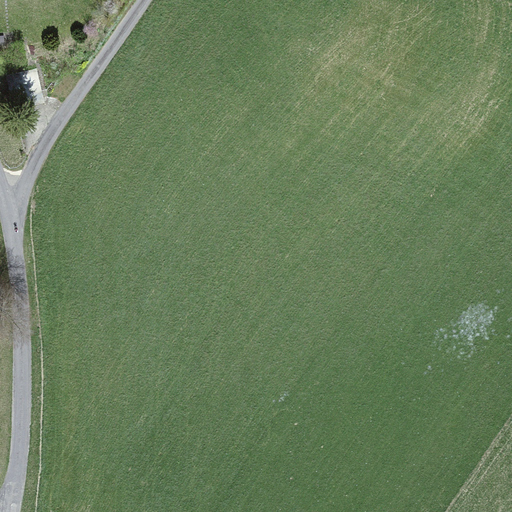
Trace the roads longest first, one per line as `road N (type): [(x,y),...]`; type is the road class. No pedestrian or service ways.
road 1 (unclassified): [(9,511),(22,399),(10,212)]
road 2 (unclassified): [(10,212),(55,126),(143,0)]
